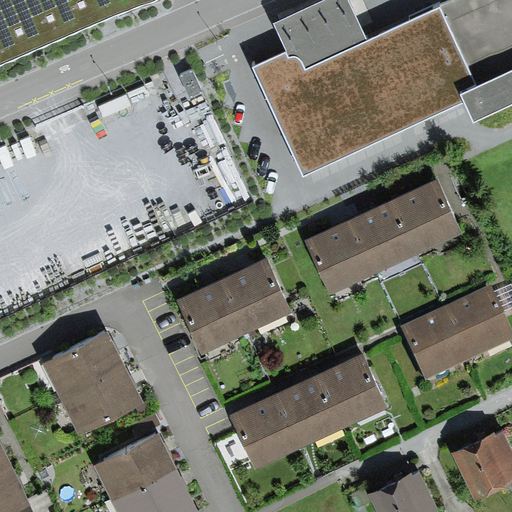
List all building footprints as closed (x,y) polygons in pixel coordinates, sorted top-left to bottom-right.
[(0,0),(0,66),(146,0),(0,0)] [(286,48),(253,63),(303,172),(466,97),(475,116),(511,98),(511,0),(444,0),(367,36),(307,64),(303,55),(297,53),(289,54),(286,48)] [(317,0),(274,20),(286,48),(289,54),(297,53),(303,55),(307,64),(367,36),(350,0),(317,0)] [(351,0),(363,25),(374,20),(365,0),(351,0)] [(303,235),(328,291),(457,234),(431,177),(303,235)] [(172,299),(196,351),(291,309),(267,256),(172,299)] [(511,292),(498,298),(505,317),(511,313),(511,292)] [(403,336),(427,388),(511,348),(511,336),(492,295),(403,336)] [(106,339),(41,371),(72,435),(137,403),(106,339)] [(226,413),(253,468),(386,404),(358,349),(226,413)] [(453,444),(477,492),(511,474),(511,466),(491,425),(453,444)] [(190,511),(154,434),(87,466),(108,511),(190,511)] [(0,511),(8,511),(27,504),(0,448),(0,511)] [(375,483),(389,511),(437,511),(438,511),(414,464),(375,483)]
